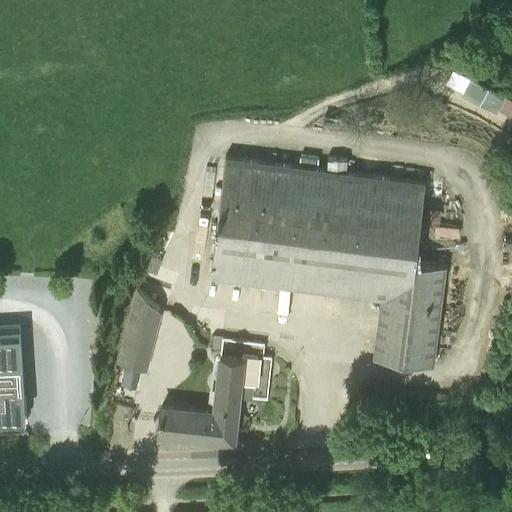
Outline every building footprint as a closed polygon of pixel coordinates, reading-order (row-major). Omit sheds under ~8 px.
[(461,94),(498,112),(499,109),(506,96),(507,95),(470,77),(468,81),(463,90),(461,94)] [(433,362),(446,263),(416,259),(425,178),(226,154),(211,274),(381,295),(374,355),(433,362)] [(142,267),(156,272),(162,258),(148,252),(142,267)] [(146,367),(160,308),(136,286),(118,360),(146,367)] [(0,419),(18,419),(10,314),(0,314),(0,419)] [(239,395),(267,398),(271,355),(262,355),(264,341),(223,336),(220,354),(218,354),(212,410),(211,434),(234,436),(239,395)] [(126,363),(120,380),(139,387),(145,369),(126,363)] [(212,410),(181,407),(162,405),(159,430),(211,434),(212,410)]
